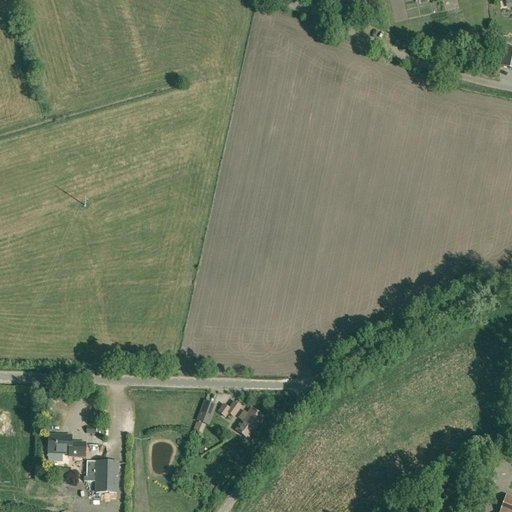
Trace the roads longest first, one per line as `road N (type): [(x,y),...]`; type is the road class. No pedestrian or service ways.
road 1 (unclassified): [(314,383),(0,378)]
road 2 (unclassified): [(511,88),(451,76),(272,0)]
road 3 (unclassified): [(314,383),(511,289)]
road 4 (unclassified): [(221,511),(314,383)]
